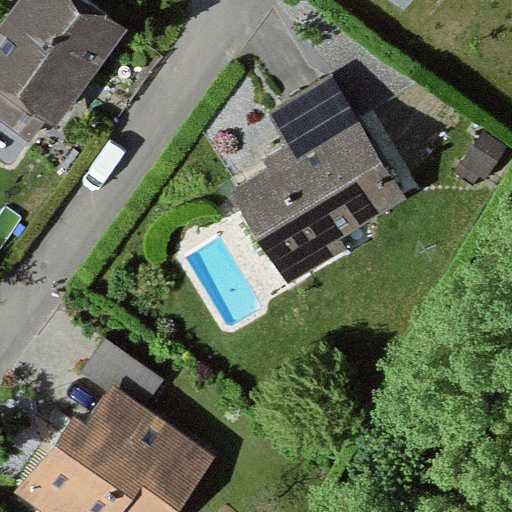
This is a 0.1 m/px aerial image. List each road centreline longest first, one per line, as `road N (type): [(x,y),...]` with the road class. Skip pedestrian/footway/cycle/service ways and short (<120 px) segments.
road 1 (residential): [(0,330),(196,58),(216,0)]
road 2 (residential): [(511,353),(417,511)]
